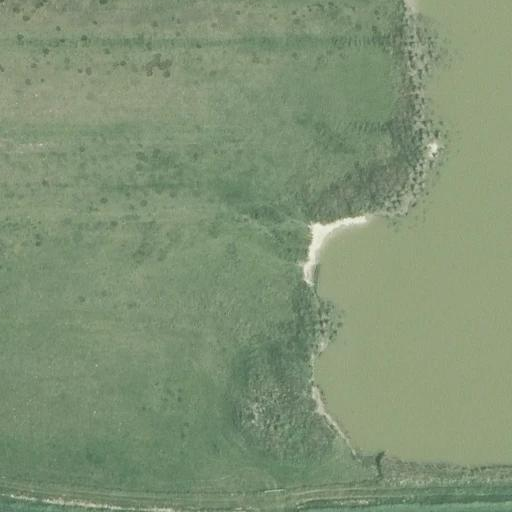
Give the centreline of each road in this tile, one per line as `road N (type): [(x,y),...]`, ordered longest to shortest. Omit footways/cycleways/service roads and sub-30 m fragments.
road 1 (track): [(0,487),(120,501),(273,505),(274,511)]
road 2 (track): [(273,505),(334,495),(511,490)]
